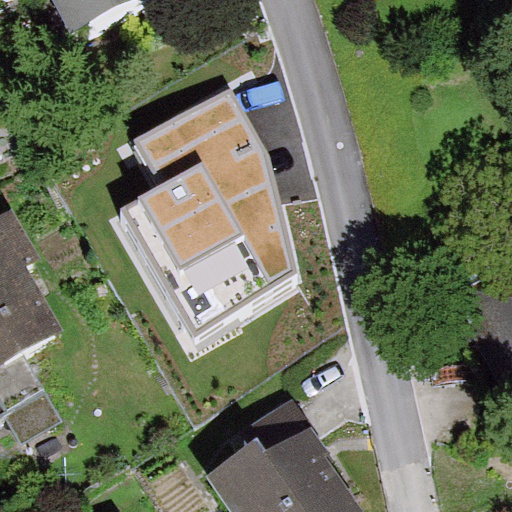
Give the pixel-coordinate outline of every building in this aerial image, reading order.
[(57,0),(82,51),(186,0),(57,0)] [(232,101),(142,156),(168,200),(123,227),(195,344),(298,282),(271,163),(232,101)] [(38,265),(9,218),(0,223),(0,367),(64,328),(29,270),(38,265)] [(511,278),(478,296),(488,315),(473,323),(481,339),(511,396),(511,278)] [(231,511),(363,511),(316,446),(286,404),(241,436),(256,457),(214,487),(231,511)]
